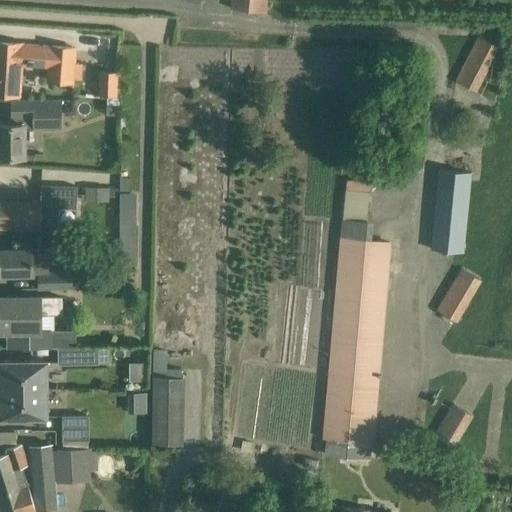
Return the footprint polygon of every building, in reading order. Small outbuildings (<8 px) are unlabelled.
[(264,0),(232,0),(232,9),(264,12),(264,0)] [(475,91),(497,47),(478,37),(456,81),(475,91)] [(48,64),(47,82),(73,84),(75,48),(0,43),(0,93),(20,95),(22,62),(48,64)] [(117,96),(117,72),(100,71),(99,95),(117,96)] [(61,128),(61,110),(61,101),(10,101),(11,124),(0,123),(0,156),(25,156),(25,129),(61,128)] [(106,103),(106,114),(120,113),(119,103),(106,103)] [(471,172),(439,169),(431,249),(463,252),(471,172)] [(119,178),(119,189),(130,189),(130,178),(119,178)] [(346,179),(343,214),(367,216),(370,181),(346,179)] [(40,204),(0,201),(0,228),(39,231),(38,236),(57,237),(59,209),(76,210),(77,188),(47,186),(46,202),(40,202),(40,204)] [(119,197),(119,188),(87,187),(86,200),(108,201),(108,196),(119,197)] [(119,214),(119,238),(113,238),(113,258),(135,258),(135,214),(119,214)] [(323,438),(371,443),(389,243),(372,241),(373,220),(342,217),(323,438)] [(18,249),(0,249),(0,276),(19,275),(32,275),(32,274),(39,274),(39,272),(49,272),(49,267),(52,264),(52,251),(48,248),(32,249),(32,248),(18,249)] [(436,310),(458,323),(483,282),(461,269),(436,310)] [(71,288),(70,271),(39,272),(39,289),(71,288)] [(40,296),(0,296),(0,330),(8,331),(8,347),(76,346),(76,330),(50,330),(50,329),(40,329),(40,314),(62,313),(62,297),(40,297),(40,296)] [(57,365),(98,364),(98,348),(57,349),(57,365)] [(0,389),(46,388),(46,360),(0,360),(0,361),(0,366),(0,380),(0,381),(0,389)] [(46,417),(46,388),(0,389),(0,397),(0,396),(0,410),(0,411),(0,417),(46,417)] [(184,444),(185,389),(154,388),(153,443),(184,444)] [(474,417),(453,405),(428,445),(449,458),(474,417)] [(88,414),(62,415),(62,439),(88,439),(88,414)] [(326,443),(325,457),(356,459),(357,446),(326,443)] [(0,504),(2,511),(36,511),(22,466),(27,465),(21,444),(6,449),(8,454),(0,456),(0,504)] [(88,448),(53,450),(53,455),(56,482),(90,480),(89,471),(88,448)] [(53,455),(31,457),(37,510),(56,508),(53,482),(56,482),(53,455)] [(192,482),(191,487),(197,494),(204,494),(212,487),(213,480),(207,474),(201,474),(192,482)] [(245,502),(253,480),(235,474),(228,497),(245,502)]
